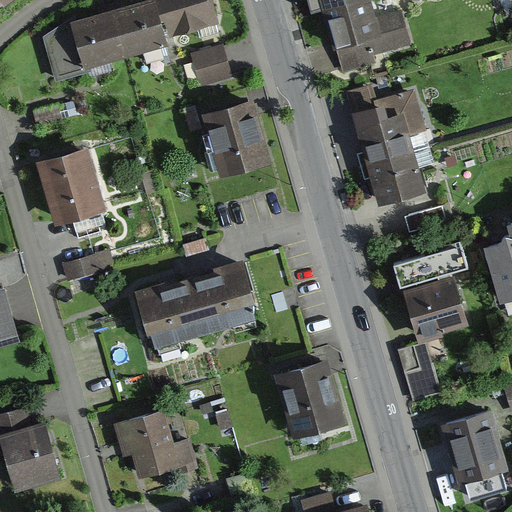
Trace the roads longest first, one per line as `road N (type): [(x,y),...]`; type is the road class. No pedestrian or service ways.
road 1 (residential): [(265,0),(410,511)]
road 2 (residential): [(0,144),(105,511)]
